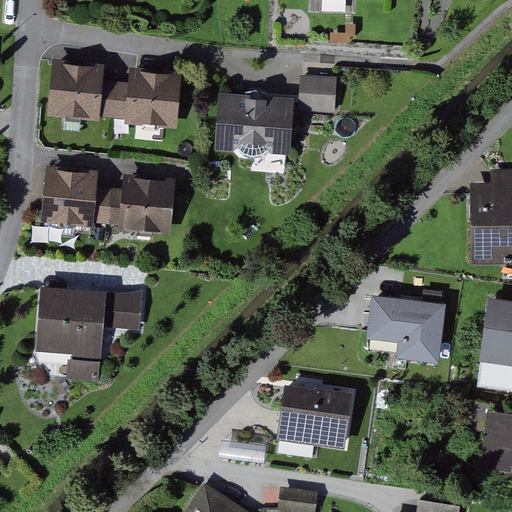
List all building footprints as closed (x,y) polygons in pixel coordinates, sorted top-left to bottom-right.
[(195,75),(66,61),(61,110),(190,124),(195,75)] [(336,77),(299,75),(297,110),(335,112),(336,77)] [(293,97),(217,93),(214,150),(290,154),(293,97)] [(511,265),(511,169),(491,169),(491,182),(469,182),(470,266),(511,265)] [(100,175),(51,170),(46,216),(172,229),(177,182),(127,177),(126,186),(99,183),(100,175)] [(141,292),(37,285),(32,352),(68,354),(66,379),(98,382),(102,327),(138,329),(141,292)] [(445,304),(371,294),(365,339),(398,343),(396,358),(438,363),(445,304)] [(511,297),(486,295),(475,387),(511,391),(511,388),(511,297)] [(351,393),(283,384),(275,439),(344,449),(351,393)] [(511,411),(490,408),(482,466),(511,470),(511,411)] [(254,511),(206,481),(185,511),(254,511)] [(281,486),(280,508),(294,509),(293,511),(315,511),(318,489),(281,486)]
